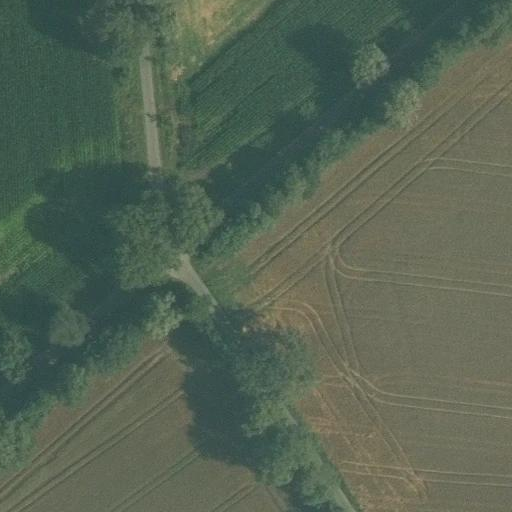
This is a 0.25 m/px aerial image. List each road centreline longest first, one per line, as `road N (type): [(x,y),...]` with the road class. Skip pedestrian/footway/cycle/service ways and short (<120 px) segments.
road 1 (unclassified): [(171,252),(469,0)]
road 2 (unclassified): [(171,252),(346,511)]
road 3 (unclassified): [(139,0),(162,230),(171,252)]
road 4 (unclassified): [(0,398),(171,252)]
